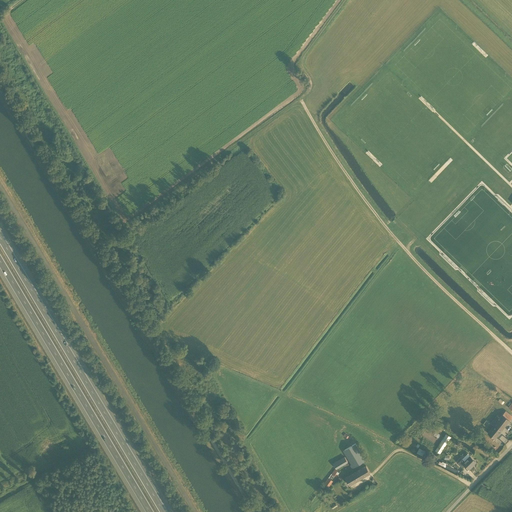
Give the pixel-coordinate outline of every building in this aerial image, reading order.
[(488,433),(495,439),(510,420),(508,418),(511,414),(506,411),(494,426),(488,433)] [(440,454),(451,438),(446,434),(435,450),(440,454)] [(353,468),(366,461),(355,443),(343,450),(353,468)] [(472,465),(476,462),(470,455),(464,460),(462,458),(458,463),(463,468),(465,465),(469,469),(473,466),(472,465)] [(336,469),(348,462),(345,456),(333,463),(336,469)] [(458,473),(459,471),(454,468),(454,467),(442,461),(440,465),(458,473)] [(350,485),(370,473),(366,466),(345,478),(350,485)] [(336,477),(339,472),(335,469),(331,474),(333,475),(331,478),(333,479),(335,476),(336,477)] [(329,486),(333,481),(329,478),(325,483),(329,486)]
